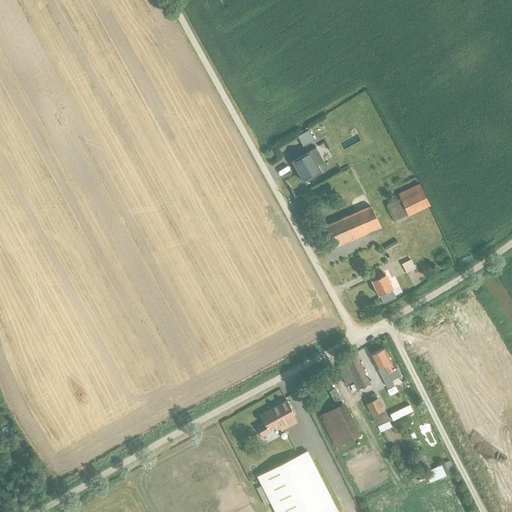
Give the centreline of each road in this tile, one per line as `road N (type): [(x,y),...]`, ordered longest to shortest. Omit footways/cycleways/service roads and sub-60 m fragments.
road 1 (unclassified): [(360,337),(175,0)]
road 2 (unclassified): [(360,337),(37,511)]
road 3 (unclassified): [(511,246),(360,337)]
